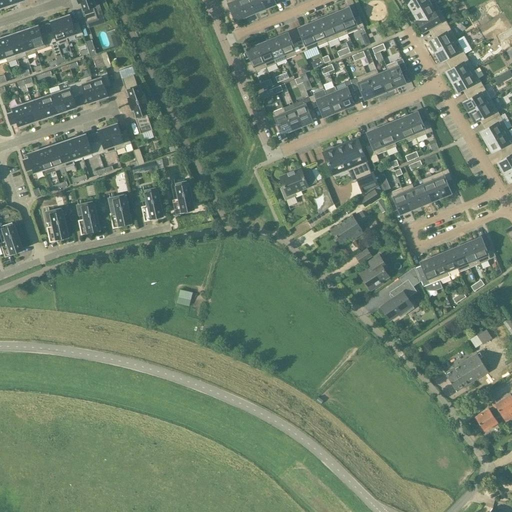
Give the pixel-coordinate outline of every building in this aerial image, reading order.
[(0,0),(0,7),(0,8),(10,5),(8,0),(0,0)] [(79,0),(80,3),(81,2),(83,8),(82,9),(86,23),(98,19),(94,6),(95,6),(93,0),(79,0)] [(245,16),(238,0),(222,0),(221,1),(225,12),(231,9),(235,20),(245,16)] [(238,0),(245,16),(255,12),(250,0),(238,0)] [(250,0),(255,12),(265,8),(262,0),(250,0)] [(413,12),(432,1),(431,0),(411,0),(407,3),(408,2),(413,12)] [(433,0),(432,1),(413,12),(418,21),(439,9),(434,0),(433,0)] [(339,12),(348,34),(364,27),(359,16),(354,18),(349,7),(339,12)] [(434,32),(448,24),(439,9),(418,21),(419,23),(418,23),(421,30),(422,29),(423,31),(431,27),(434,32)] [(329,16),(338,38),(348,34),(339,12),(329,16)] [(70,15),(60,18),(67,37),(76,34),(77,37),(83,35),(79,21),(73,23),(70,15)] [(319,20),(328,42),(338,38),(329,16),(319,20)] [(54,32),(48,34),(52,46),(58,44),(58,45),(68,42),(67,37),(60,18),(50,21),(54,32)] [(328,42),(319,20),(309,24),(318,46),(328,42)] [(318,46),(309,24),(299,28),(303,39),(298,42),(302,52),(318,46)] [(435,52),(457,39),(448,24),(434,32),(437,37),(433,40),(432,39),(428,41),(432,48),(433,47),(435,52)] [(52,46),(48,34),(42,36),(39,27),(39,25),(29,29),(35,48),(36,51),(46,48),(52,46)] [(35,48),(29,29),(19,32),(27,56),(37,52),(36,51),(35,48)] [(19,32),(9,35),(17,59),(27,56),(25,51),(19,32)] [(302,52),(298,42),(292,44),(288,33),(277,37),(286,59),(302,52)] [(9,35),(0,38),(0,39),(6,58),(8,62),(17,59),(9,35)] [(267,41),(276,63),(286,59),(277,37),(267,41)] [(451,62),(465,54),(457,39),(435,52),(437,56),(440,63),(444,60),(448,57),(451,62)] [(91,57),(93,56),(97,55),(92,40),(86,42),(88,49),(90,53),(91,57)] [(257,45),(266,67),(276,63),(267,41),(257,45)] [(266,67),(257,45),(247,50),(252,61),(246,63),(251,74),(266,67)] [(100,53),(102,58),(106,68),(112,66),(107,51),(100,53)] [(452,82),(474,69),(465,54),(451,62),(454,68),(450,70),(449,69),(445,72),(449,78),(450,78),(452,82)] [(386,65),(395,87),(406,83),(401,72),(407,70),(402,59),(386,65)] [(376,69),(385,91),(395,87),(386,65),(388,70),(379,74),(377,69),(376,69)] [(366,73),(375,95),(385,91),(376,69),(366,73)] [(469,92),(483,85),(474,69),(452,82),(455,86),(454,86),(457,93),(461,91),(461,90),(466,87),(469,92)] [(92,80),(99,100),(109,96),(106,87),(111,86),(107,72),(100,74),(101,77),(92,80)] [(356,78),(351,80),(355,91),(360,88),(365,100),(375,95),(366,73),(356,78)] [(131,103),(146,98),(144,93),(142,93),(140,86),(138,86),(134,74),(122,78),(127,92),(128,91),(130,97),(129,97),(131,103)] [(99,100),(92,80),(91,76),(81,79),(81,81),(75,83),(79,95),(85,93),(89,103),(99,100)] [(347,87),(337,91),(344,108),(354,104),(349,93),(355,91),(351,80),(345,82),(347,87)] [(61,91),(67,110),(77,107),(74,97),(79,95),(75,83),(69,85),(70,88),(61,91)] [(469,112),(491,100),(483,85),(469,92),(472,98),(467,100),(463,102),(466,108),(467,108),(469,112)] [(325,90),(327,96),(334,112),(344,108),(337,91),(335,86),(325,90)] [(309,97),(313,108),(319,106),(323,117),(334,112),(327,96),(325,90),(324,89),(313,93),(314,95),(309,97)] [(57,114),(67,110),(61,91),(51,94),(57,114)] [(41,98),(48,117),(57,114),(51,94),(41,98)] [(295,109),(302,125),(312,121),(308,110),(313,108),(309,97),(293,104),(295,109)] [(38,120),(48,117),(41,98),(32,101),(38,120)] [(146,98),(131,103),(133,109),(134,109),(136,115),(135,115),(139,129),(141,134),(153,131),(151,125),(147,113),(149,112),(146,105),(148,104),(146,98)] [(486,123),(500,115),(491,100),(469,112),(472,116),(471,117),(475,123),(479,121),(478,120),(483,117),(486,123)] [(22,104),(29,123),(38,120),(32,101),(22,104)] [(18,127),(29,123),(22,104),(12,108),(13,112),(7,114),(11,125),(17,123),(18,127)] [(292,130),(283,108),(273,112),(282,134),(292,130)] [(302,125),(295,109),(286,113),(283,108),(292,130),(302,125)] [(407,116),(416,138),(432,131),(428,121),(422,123),(418,112),(407,116)] [(487,142),(508,130),(500,115),(486,123),(489,128),(484,130),(480,132),(483,138),(484,138),(487,142)] [(397,120),(404,137),(406,142),(416,138),(407,116),(397,120)] [(387,124),(396,146),(397,146),(395,141),(404,137),(397,120),(387,124)] [(118,123),(108,127),(116,150),(126,147),(125,145),(131,143),(126,130),(121,132),(118,123)] [(377,128),(386,150),(396,146),(387,124),(377,128)] [(106,154),(116,150),(108,127),(98,130),(101,140),(95,142),(100,154),(105,152),(106,154)] [(386,150),(377,128),(367,133),(372,144),(366,146),(371,157),(386,150)] [(503,153),(511,147),(511,135),(508,130),(487,142),(489,146),(488,147),(492,153),(496,151),(495,150),(500,147),(503,153)] [(86,134),(76,137),(83,156),(92,153),(93,156),(100,154),(95,142),(90,144),(86,134)] [(76,137),(67,141),(73,160),(83,156),(76,137)] [(326,149),(325,150),(326,151),(323,152),(332,175),(347,169),(353,182),(357,180),(363,194),(378,185),(373,173),(371,173),(366,161),(367,161),(357,138),(334,147),(334,146),(333,146),(332,147),(330,147),(329,147),(328,148),(327,148),(326,149)] [(67,141),(57,144),(65,167),(75,164),(73,160),(67,141)] [(57,144),(47,147),(55,171),(65,167),(57,144)] [(55,171),(47,147),(38,150),(44,169),(46,174),(55,171)] [(504,172),(511,167),(511,147),(503,153),(506,158),(501,161),(501,160),(497,162),(501,169),(501,168),(504,172)] [(133,150),(137,161),(139,165),(145,163),(140,148),(133,150)] [(34,173),(44,169),(38,150),(28,154),(29,158),(23,160),(27,171),(33,169),(34,173)] [(377,154),(371,157),(373,163),(379,160),(377,154)] [(307,185),(316,181),(311,170),(303,174),(301,168),(280,177),(284,187),(282,189),(286,199),(295,195),(294,193),(308,187),(307,185)] [(432,175),(441,197),(451,193),(446,182),(452,180),(448,169),(432,175)] [(384,190),(392,188),(389,172),(381,174),(384,190)] [(422,179),(431,201),(441,197),(432,175),(422,179)] [(412,184),(421,205),(431,201),(422,179),(421,180),(423,185),(414,188),(412,183),(412,184)] [(176,214),(189,212),(188,209),(194,208),(188,184),(176,186),(179,198),(172,200),(176,214)] [(402,188),(411,209),(421,205),(412,184),(402,188)] [(411,209),(402,188),(386,194),(390,205),(396,203),(400,214),(411,209)] [(148,205),(141,206),(145,221),(158,218),(157,216),(163,215),(157,190),(145,193),(148,205)] [(380,197),(376,190),(360,200),(365,207),(380,197)] [(332,215),(328,208),(334,204),(328,191),(323,193),(325,197),(325,201),(323,205),(321,209),(318,210),(320,213),(307,221),(312,228),(332,215)] [(116,212),(110,213),(113,228),(126,225),(126,223),(131,222),(126,197),(114,200),(116,212)] [(382,211),(388,208),(383,199),(377,202),(382,211)] [(85,219),(78,220),(82,235),(95,232),(94,230),(100,229),(94,204),(82,207),(85,219)] [(50,242),(63,239),(63,237),(68,236),(63,211),(51,214),(53,226),(47,227),(50,242)] [(351,236),(354,239),(363,233),(361,229),(362,229),(359,224),(367,219),(362,211),(354,217),(353,215),(331,229),(340,243),(351,236)] [(23,249),(15,225),(3,229),(7,240),(1,242),(5,257),(18,253),(17,251),(23,249)] [(480,263),(490,259),(491,262),(497,260),(489,242),(484,244),(481,237),(471,242),(480,263)] [(461,246),(470,268),(480,263),(471,242),(461,246)] [(451,250),(460,272),(470,268),(461,246),(451,250)] [(360,263),(371,255),(367,249),(356,257),(360,263)] [(441,254),(450,276),(448,271),(457,267),(459,272),(460,272),(451,250),(441,254)] [(431,258),(440,280),(450,276),(441,254),(431,258)] [(360,275),(370,290),(382,282),(382,281),(389,276),(384,269),(387,267),(379,255),(369,262),(372,267),(360,275)] [(420,262),(421,265),(425,273),(419,276),(424,286),(432,283),(435,290),(443,287),(440,280),(431,258),(420,262)] [(417,291),(408,279),(390,292),(392,295),(392,294),(395,298),(381,307),(390,319),(398,314),(400,317),(408,312),(405,309),(411,304),(406,297),(412,293),(413,294),(417,291)] [(476,283),(479,288),(484,284),(481,279),(476,283)] [(479,288),(476,283),(471,286),(474,291),(479,288)] [(179,304),(192,305),(194,291),(181,289),(179,304)] [(458,295),(461,300),(466,297),(463,292),(458,295)] [(461,300),(458,295),(453,298),(456,303),(461,300)] [(466,316),(457,322),(461,328),(470,323),(466,316)] [(486,329),(477,335),(483,344),(492,337),(486,329)] [(457,391),(488,372),(477,353),(445,372),(457,391)] [(511,395),(511,394),(475,417),(484,431),(498,423),(496,419),(502,415),(506,421),(511,417),(511,395)]
